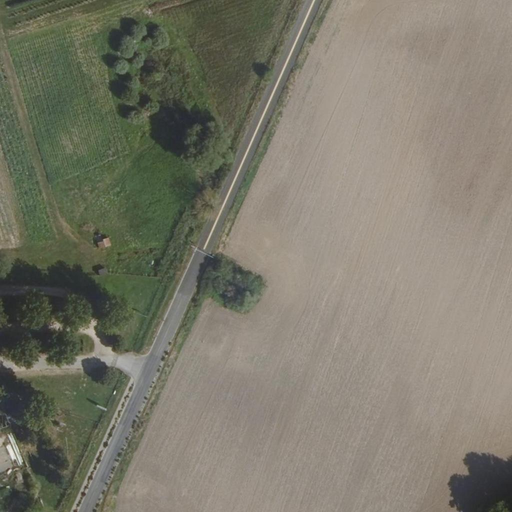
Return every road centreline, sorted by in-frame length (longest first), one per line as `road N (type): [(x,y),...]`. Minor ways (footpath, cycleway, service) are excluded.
road 1 (secondary): [(85,511),(312,0)]
road 2 (unknown): [(97,358),(88,304),(0,298)]
